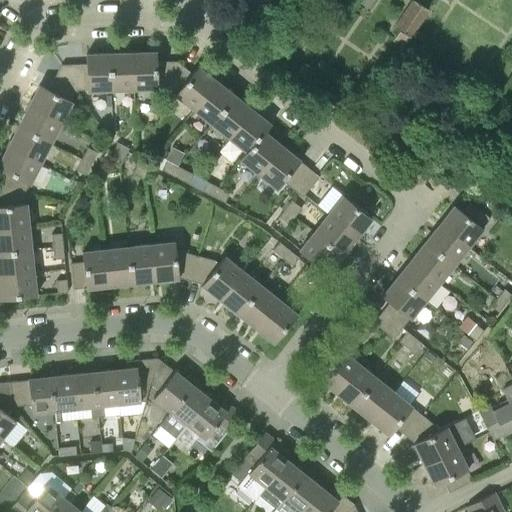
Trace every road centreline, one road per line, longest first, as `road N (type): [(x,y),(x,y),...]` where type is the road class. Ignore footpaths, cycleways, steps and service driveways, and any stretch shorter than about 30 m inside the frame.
road 1 (residential): [(271,396),(189,331),(167,325),(0,340)]
road 2 (residential): [(419,203),(189,25)]
road 3 (residential): [(271,396),(419,203)]
road 4 (residential): [(0,92),(27,39),(50,24),(189,25)]
road 5 (residential): [(405,511),(271,396)]
